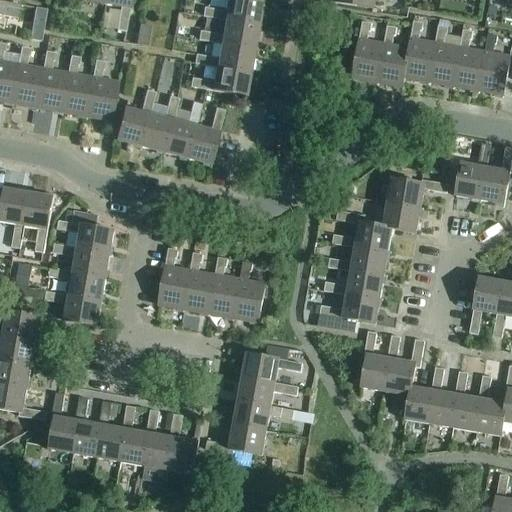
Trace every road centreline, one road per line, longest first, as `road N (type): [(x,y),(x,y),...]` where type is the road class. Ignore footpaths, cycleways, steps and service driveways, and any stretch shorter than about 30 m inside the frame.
road 1 (unclassified): [(235,212),(270,213),(401,122),(511,134)]
road 2 (unclassified): [(0,150),(52,159),(99,188),(147,196)]
road 3 (residential): [(511,226),(451,273),(438,334)]
road 4 (residential): [(147,196),(125,331)]
